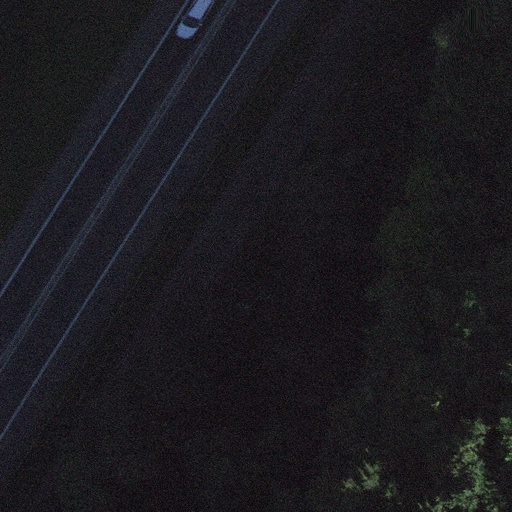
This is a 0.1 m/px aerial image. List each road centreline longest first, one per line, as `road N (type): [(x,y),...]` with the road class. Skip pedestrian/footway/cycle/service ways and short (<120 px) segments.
road 1 (trunk): [(0,406),(257,0)]
road 2 (trunk): [(209,0),(0,330)]
